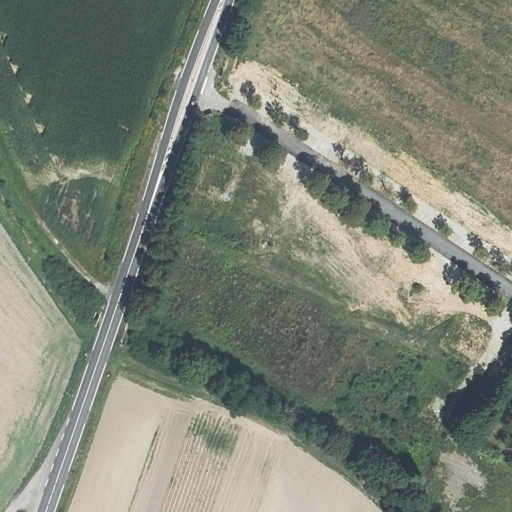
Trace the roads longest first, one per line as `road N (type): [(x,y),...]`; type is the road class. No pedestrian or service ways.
road 1 (primary): [(53,488),(189,88)]
road 2 (unclassified): [(189,88),(216,98),(511,297)]
